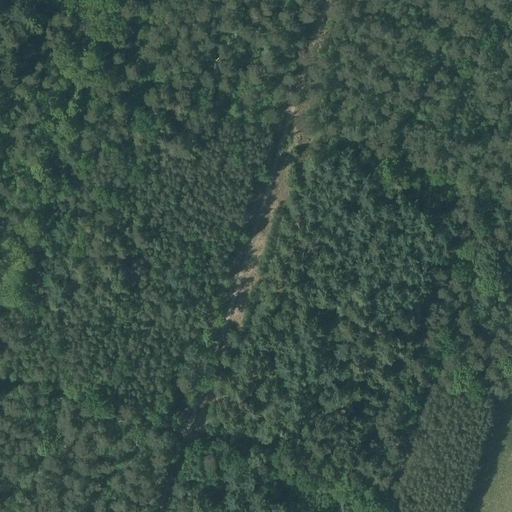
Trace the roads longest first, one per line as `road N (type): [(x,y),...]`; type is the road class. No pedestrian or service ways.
road 1 (track): [(323,0),(183,445)]
road 2 (track): [(110,0),(0,352)]
